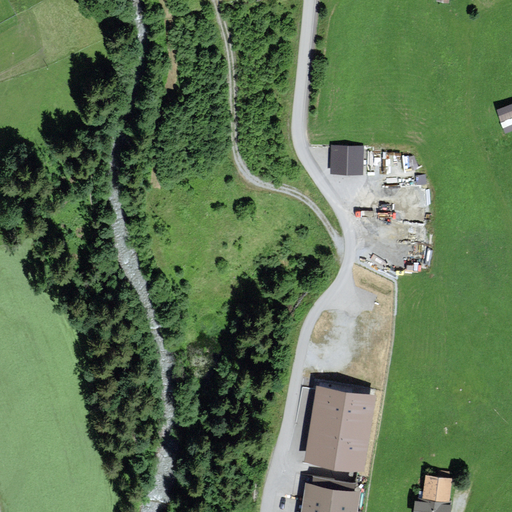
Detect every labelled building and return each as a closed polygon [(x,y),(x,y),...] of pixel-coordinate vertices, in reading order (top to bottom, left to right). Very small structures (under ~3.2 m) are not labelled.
[(511,124),(511,105),(501,110),(507,127),(511,124)] [(361,148),(334,147),(333,167),(361,168),(361,148)] [(323,369),(372,377),(380,330),(330,322),(323,369)] [(322,389),(311,453),(358,461),(369,397),(322,389)] [(445,502),(448,476),(425,474),(423,490),(422,501),(448,503),(445,502)] [(350,511),(354,491),(311,485),(306,511),(350,511)] [(416,511),(449,511),(451,504),(448,503),(422,501),(423,490),(420,490),(416,511)]
